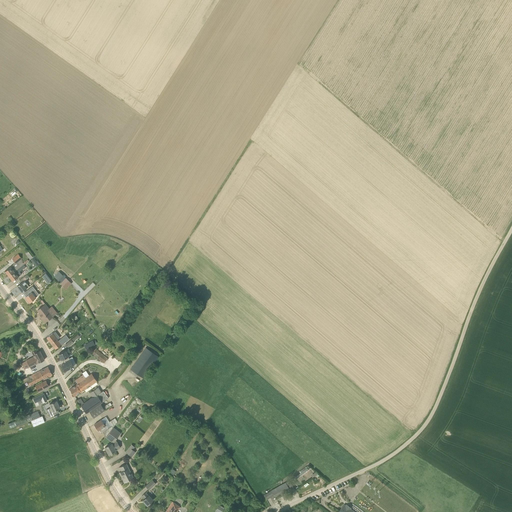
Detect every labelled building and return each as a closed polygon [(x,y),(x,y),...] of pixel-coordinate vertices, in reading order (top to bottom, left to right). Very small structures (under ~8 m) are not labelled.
[(10,267),(5,271),(9,276),(24,264),(23,263),(20,260),(22,258),(19,254),(12,259),(15,263),(16,262),(18,265),(16,266),(14,268),(15,269),(13,270),(10,267)] [(24,264),(9,276),(13,281),(21,274),(19,271),(26,267),(24,264)] [(46,273),(42,276),(48,284),(49,283),(51,280),(51,279),(46,273)] [(21,282),(17,286),(22,292),(29,286),(27,283),(25,281),(29,277),(27,274),(19,280),(21,282)] [(65,277),(60,283),(66,289),(71,283),(65,277)] [(31,292),(25,297),(27,300),(26,301),(28,303),(29,302),(36,298),(33,295),(37,292),(39,290),(36,285),(35,285),(29,289),(31,292)] [(45,304),(40,308),(37,310),(40,313),(38,314),(45,322),(48,319),(54,315),(45,304)] [(58,341),(52,333),(47,338),(55,349),(63,343),(60,339),(58,341)] [(65,344),(67,347),(74,342),(71,339),(65,344)] [(145,347),(130,369),(144,378),(159,357),(145,347)] [(62,360),(62,359),(68,356),(67,354),(70,352),(69,349),(58,354),(62,360)] [(96,349),(92,354),(103,363),(107,358),(96,349)] [(26,361),(22,363),(25,369),(29,367),(37,363),(44,360),(40,351),(37,352),(35,350),(32,351),(34,356),(26,360),(26,361)] [(65,371),(74,366),(68,356),(62,359),(64,363),(62,364),(65,371)] [(32,375),(26,378),(27,381),(30,385),(43,378),(44,379),(49,376),(50,376),(51,376),(51,375),(52,374),(48,367),(32,375)] [(81,392),(97,381),(92,373),(85,378),(83,375),(75,380),(77,383),(76,384),(76,385),(70,389),(74,396),(80,392),(81,392)] [(35,386),(38,391),(49,386),(46,380),(35,386)] [(97,395),(94,390),(90,393),(93,398),(84,404),(80,398),(77,400),(86,413),(89,411),(102,402),(97,395)] [(97,395),(102,402),(108,398),(103,390),(97,395)] [(39,401),(41,400),(42,403),(50,400),(49,396),(47,392),(37,397),(39,401)] [(55,414),(54,411),(60,408),(56,401),(49,404),(51,407),(47,409),(50,417),(55,414)] [(102,402),(89,411),(94,418),(111,406),(110,405),(111,405),(110,402),(108,403),(108,402),(104,405),(102,402)] [(24,418),(15,422),(17,426),(31,420),(40,417),(38,411),(23,417),(24,418)] [(102,433),(103,432),(106,436),(106,437),(113,427),(109,422),(106,417),(101,420),(98,422),(94,425),(95,425),(94,426),(95,428),(96,428),(97,429),(98,428),(102,433)] [(113,442),(121,432),(113,427),(106,437),(113,442)] [(111,443),(105,447),(109,454),(115,450),(120,447),(117,441),(112,444),(111,443)] [(126,452),(129,454),(133,449),(133,450),(135,447),(131,444),(126,452)] [(124,483),(134,478),(127,463),(119,467),(121,471),(119,472),(124,483)] [(294,480),(310,468),(308,465),(306,467),(306,466),(299,471),(300,473),(293,479),(294,480)] [(156,484),(153,480),(145,486),(149,490),(156,484)] [(293,488),(289,480),(264,495),(266,499),(270,497),(271,500),(275,497),(275,498),(293,488)] [(147,505),(153,500),(148,495),(146,492),(142,496),(144,499),(143,500),(147,505)] [(177,511),(180,508),(173,502),(166,511),(177,511)]
